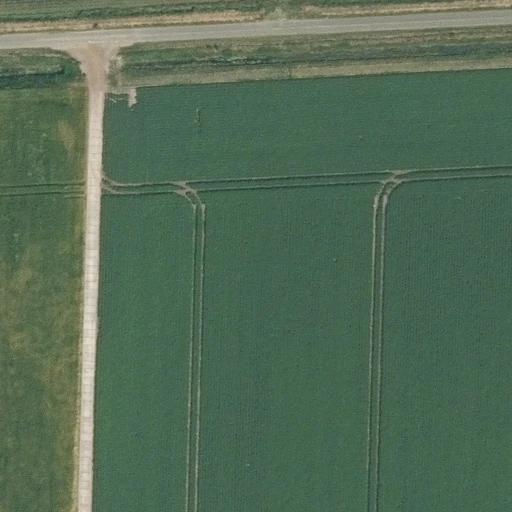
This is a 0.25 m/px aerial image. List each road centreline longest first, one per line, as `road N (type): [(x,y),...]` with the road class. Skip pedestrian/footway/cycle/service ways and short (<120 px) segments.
road 1 (unclassified): [(0,41),(511,16)]
road 2 (track): [(96,36),(83,511)]
